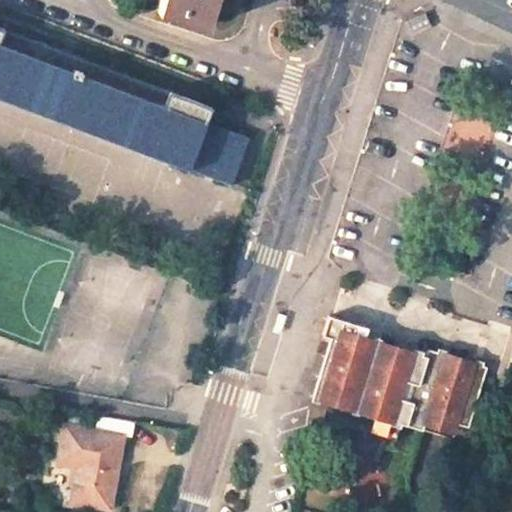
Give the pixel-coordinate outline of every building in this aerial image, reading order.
[(160,0),(158,9),(207,24),(214,0),(160,0)] [(420,14),(405,22),(412,37),(427,31),(420,14)] [(248,136),(205,121),(211,103),(0,25),(0,95),(231,182),(248,136)] [(328,318),(322,336),(330,339),(330,340),(338,342),(342,321),(335,320),(328,318)] [(338,342),(352,346),(336,407),(374,418),(376,415),(383,416),(382,420),(419,431),(422,424),(447,432),(452,433),(455,425),(467,428),(485,367),(425,351),(425,353),(421,363),(408,360),(407,364),(396,361),(397,356),(362,347),(365,337),(367,327),(342,321),(338,342)] [(425,353),(365,337),(362,347),(397,356),(396,361),(407,364),(408,360),(421,363),(425,353)] [(314,400),(336,407),(352,346),(338,342),(330,340),(321,371),(314,400)] [(63,422),(56,462),(77,466),(71,501),(107,508),(121,433),(130,434),(133,417),(97,411),(95,427),(63,422)] [(445,439),(447,432),(422,424),(419,431),(445,439)]
